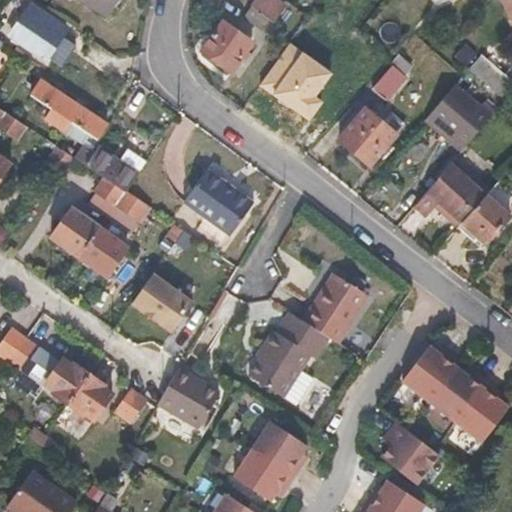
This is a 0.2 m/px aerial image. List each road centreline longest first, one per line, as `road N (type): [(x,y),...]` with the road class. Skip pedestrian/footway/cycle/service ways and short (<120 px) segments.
road 1 (residential): [(444,285),(178,81),(161,51),(171,0)]
road 2 (residential): [(444,285),(347,422),(338,482),(319,511)]
road 3 (residential): [(156,378),(0,265)]
